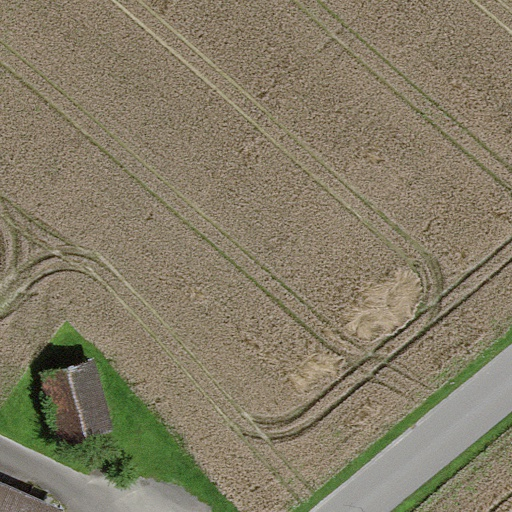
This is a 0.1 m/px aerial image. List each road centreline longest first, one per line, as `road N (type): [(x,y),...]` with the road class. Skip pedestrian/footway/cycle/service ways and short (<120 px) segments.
road 1 (unclassified): [(511,385),(358,511)]
road 2 (track): [(121,511),(0,447)]
